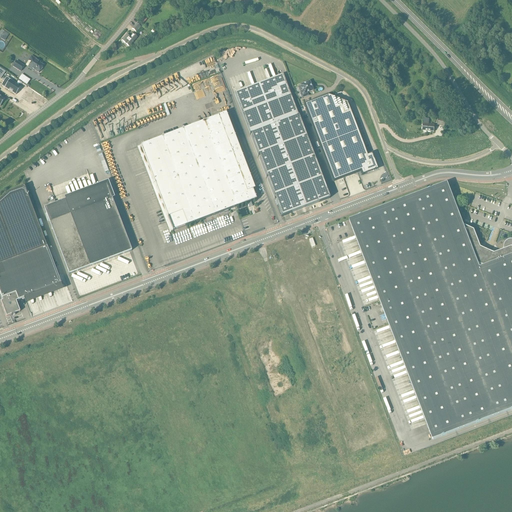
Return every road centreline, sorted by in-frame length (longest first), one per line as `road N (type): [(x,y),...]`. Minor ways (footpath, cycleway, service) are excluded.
road 1 (unclassified): [(400,187),(359,86),(241,25),(202,33),(104,82),(0,157)]
road 2 (tertiary): [(0,339),(400,187)]
road 3 (unclassified): [(297,511),(511,430)]
road 4 (unclassified): [(381,0),(435,55),(478,123),(511,158)]
road 5 (unclassified): [(0,142),(74,84),(141,0)]
